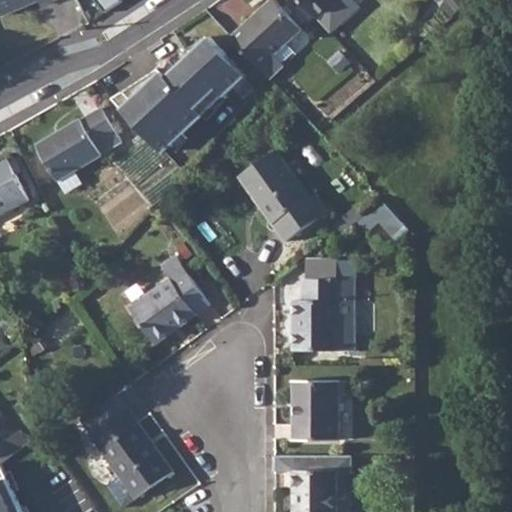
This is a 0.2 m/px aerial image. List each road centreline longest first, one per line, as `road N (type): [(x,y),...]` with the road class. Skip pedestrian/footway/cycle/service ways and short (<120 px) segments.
road 1 (residential): [(0,99),(185,0)]
road 2 (residential): [(246,511),(221,381)]
